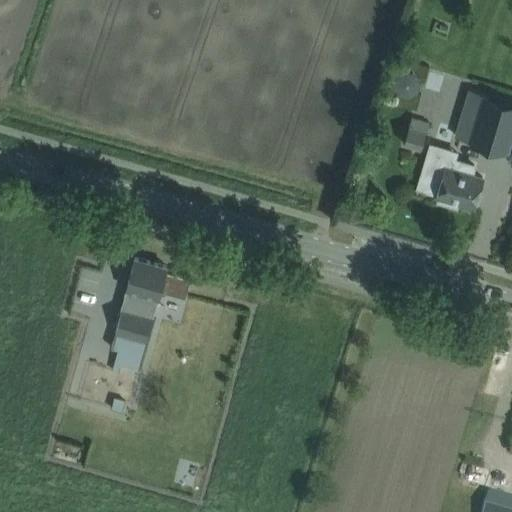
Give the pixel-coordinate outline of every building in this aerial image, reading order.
[(511,101),(468,88),(455,134),(507,150),(511,133),(511,101)] [(420,147),(428,121),(411,116),(403,142),(420,147)] [(473,204),(482,176),(469,172),(471,163),(449,156),(451,149),(430,143),(417,186),(437,192),(437,193),(439,194),(438,198),(456,204),(457,199),(473,204)] [(142,353),(166,264),(134,255),(119,311),(120,311),(111,345),(118,347),(111,368),(117,370),(119,363),(138,368),(142,353)] [(125,399),(113,396),(110,407),(121,411),(125,399)] [(474,475),(501,480),(505,459),(478,454),(474,475)] [(511,511),(511,499),(490,494),(485,511),(511,511)]
